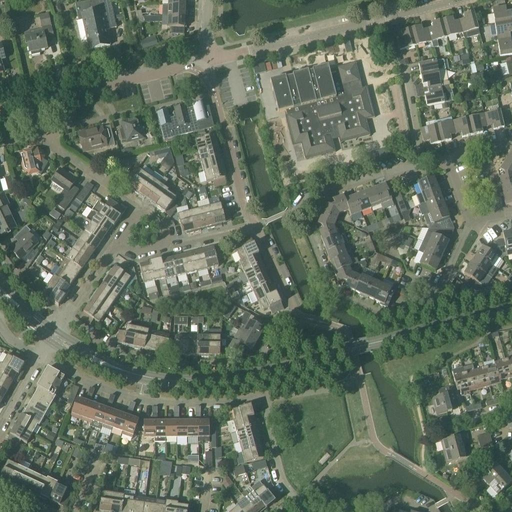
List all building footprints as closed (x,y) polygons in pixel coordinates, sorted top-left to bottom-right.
[(95,0),(75,4),(79,22),(77,22),(82,45),(87,43),(89,51),(110,46),(106,30),(116,28),(114,20),(123,18),(122,17),(123,17),(123,16),(122,16),(122,15),(114,17),(111,5),(111,0),(95,0)] [(185,6),(168,6),(168,17),(184,17),(185,6)] [(492,9),(495,25),(511,22),(511,20),(511,12),(506,13),(505,7),(492,9)] [(462,34),(464,40),(480,35),(473,13),(463,15),(464,20),(459,21),(462,34)] [(43,30),(25,34),(29,53),(31,53),(31,56),(40,54),(39,51),(47,49),(45,41),(54,39),(48,14),(39,16),(43,30)] [(184,17),(168,17),(167,28),(171,28),(171,34),(184,35),(184,17)] [(462,34),(459,21),(453,23),(452,18),(442,21),(446,38),(462,34)] [(446,38),(442,21),(432,24),(433,28),(428,30),(431,42),(446,38)] [(511,22),(495,25),(497,41),(510,39),(510,34),(511,33),(511,22)] [(431,42),(428,30),(422,31),(421,27),(411,30),(415,47),(431,42)] [(415,47),(411,30),(401,32),(402,37),(396,38),(400,51),(415,47)] [(155,38),(140,42),(143,50),(158,46),(155,38)] [(510,39),(497,41),(500,58),(511,55),(511,44),(511,45),(510,39)] [(438,72),(445,70),(443,60),(436,62),(418,65),(420,75),(438,72)] [(355,63),(336,68),(336,69),(329,71),(328,66),(312,70),(313,72),(308,73),(308,71),(292,75),(293,77),(286,78),(285,77),(270,81),(278,113),(285,111),(287,116),(285,117),(293,147),(301,145),(305,161),(335,153),(331,137),(338,135),(340,144),(370,136),(366,120),(375,118),(367,88),(362,89),(355,63)] [(264,64),(252,67),(255,75),(266,73),(264,64)] [(428,90),(441,88),(447,86),(446,81),(447,81),(445,70),(438,72),(420,75),(422,85),(427,85),(428,90)] [(428,90),(429,96),(425,97),(427,107),(452,102),(449,86),(447,86),(441,88),(428,90)] [(193,108),(195,114),(194,114),(195,116),(199,132),(214,128),(208,107),(203,108),(203,106),(203,105),(202,106),(202,103),(192,106),(193,108)] [(487,128),(493,126),(494,131),(504,128),(500,112),(500,111),(499,111),(497,106),(488,108),(490,113),(484,115),(487,128)] [(173,138),(199,132),(195,116),(194,114),(195,114),(193,108),(173,113),(174,118),(169,119),(167,111),(157,113),(164,141),(173,138)] [(487,128),(484,115),(468,119),(472,136),(482,133),(481,129),(487,128)] [(472,136),(468,119),(452,122),(455,135),(461,134),(462,138),(472,136)] [(119,131),(122,141),(131,139),(132,141),(142,139),(138,122),(134,120),(123,123),(125,129),(119,131)] [(437,126),(441,143),(451,141),(450,137),(455,135),(452,122),(446,124),(445,120),(436,122),(437,126)] [(441,143),(437,126),(421,130),(424,143),(430,141),(431,146),(441,143)] [(102,128),(78,134),(82,151),(106,145),(107,148),(115,146),(111,131),(103,133),(102,128)] [(195,141),(198,152),(218,146),(217,139),(215,140),(214,136),(195,141)] [(218,146),(198,152),(201,162),(219,157),(219,154),(220,154),(218,146)] [(37,149),(19,153),(22,165),(23,165),(33,171),(40,176),(48,163),(43,160),(44,157),(43,153),(37,149)] [(219,157),(201,162),(203,173),(224,167),(222,160),(220,161),(219,157)] [(500,179),(511,176),(511,165),(506,161),(500,170),(499,169),(497,172),(498,176),(499,176),(500,179)] [(224,167),(203,173),(206,183),(213,182),(214,188),(226,185),(224,175),(226,174),(224,167)] [(64,211),(67,207),(78,191),(72,186),(76,181),(60,169),(51,182),(64,191),(54,204),(64,211)] [(132,191),(138,195),(150,178),(151,177),(142,170),(137,177),(132,174),(125,184),(133,190),(132,191)] [(511,176),(500,179),(502,189),(511,186),(511,176)] [(4,179),(4,180),(7,191),(14,189),(11,177),(4,179)] [(417,184),(421,194),(439,187),(438,183),(436,184),(434,177),(417,184)] [(150,178),(138,195),(144,200),(145,198),(148,200),(159,184),(150,178)] [(77,200),(85,204),(95,187),(87,182),(77,200)] [(159,184),(148,200),(151,202),(150,204),(156,208),(167,192),(168,191),(159,184)] [(374,187),(381,205),(383,210),(394,206),(385,185),(379,187),(378,186),(374,187)] [(511,186),(502,189),(505,207),(511,205),(511,186)] [(365,193),(371,209),(381,205),(374,187),(370,189),(371,190),(365,193)] [(421,194),(416,196),(420,207),(425,204),(441,198),(439,192),(441,191),(439,187),(421,194)] [(176,198),(167,192),(156,208),(170,218),(177,207),(172,204),(176,198)] [(354,195),(361,213),(371,209),(365,193),(359,195),(358,193),(354,195)] [(361,213),(354,195),(350,196),(351,198),(345,200),(345,201),(349,211),(348,211),(350,216),(351,217),(361,213)] [(0,234),(1,236),(16,228),(7,208),(10,207),(4,196),(0,197),(0,234)] [(345,201),(345,200),(343,196),(333,200),(339,215),(346,212),(348,217),(350,216),(348,211),(349,211),(345,201)] [(429,214),(447,207),(446,203),(444,204),(441,198),(425,204),(429,214)] [(92,211),(114,227),(125,211),(109,200),(105,207),(98,202),(92,211)] [(322,215),(336,221),(339,215),(333,200),(331,201),(330,200),(327,202),(325,205),(326,205),(322,215)] [(209,207),(215,228),(222,226),(221,224),(231,222),(228,210),(222,211),(220,205),(209,207)] [(199,210),(204,229),(207,228),(207,230),(215,228),(209,207),(199,210)] [(432,230),(443,230),(448,230),(445,220),(449,218),(447,212),(449,211),(447,207),(429,214),(433,224),(430,226),(432,230)] [(49,216),(55,220),(59,215),(53,210),(49,216)] [(188,213),(190,219),(194,233),(201,231),(200,230),(204,229),(199,210),(188,213)] [(91,224),(107,235),(108,232),(110,233),(114,227),(92,211),(86,220),(91,224)] [(188,213),(178,215),(182,234),(186,233),(187,235),(194,233),(190,219),(188,213)] [(319,232),(333,227),(336,221),(322,215),(318,224),(317,224),(315,227),(317,230),(318,230),(319,232)] [(85,232),(100,244),(107,235),(91,224),(85,232)] [(11,250),(21,261),(38,244),(28,233),(30,231),(26,227),(16,237),(21,241),(11,250)] [(323,243),(331,239),(337,237),(333,227),(319,232),(323,243)] [(423,241),(428,230),(424,228),(419,239),(423,241)] [(432,230),(426,243),(429,244),(428,245),(446,253),(447,249),(446,248),(449,242),(439,238),(443,230),(432,230)] [(511,249),(511,230),(509,231),(509,233),(502,234),(504,241),(494,242),(494,243),(502,255),(507,254),(506,251),(511,249)] [(78,242),(94,253),(100,244),(85,232),(78,242)] [(325,253),(343,246),(348,245),(344,234),(337,237),(331,239),(323,243),(325,249),(323,249),(325,253)] [(239,263),(258,254),(251,239),(240,244),(242,249),(236,252),(241,262),(239,263)] [(72,250),(89,262),(94,256),(92,255),(94,253),(78,242),(72,250)] [(494,243),(488,251),(482,247),(478,253),(477,252),(474,256),(476,257),(476,256),(496,269),(503,258),(502,255),(494,243)] [(446,253),(428,245),(424,255),(440,262),(442,256),(444,257),(446,253)] [(343,246),(325,253),(326,257),(328,257),(330,263),(347,256),(343,246)] [(203,249),(208,270),(218,267),(217,261),(223,259),(220,247),(210,250),(209,248),(203,249)] [(192,254),(197,273),(208,270),(203,249),(195,251),(196,253),(192,254)] [(89,262),(72,250),(66,259),(82,270),(84,267),(85,268),(89,262)] [(182,257),(187,275),(197,273),(192,254),(182,257)] [(244,273),(261,265),(260,262),(261,261),(258,254),(239,263),(244,273)] [(347,256),(330,263),(333,269),(331,269),(333,274),(334,273),(349,267),(351,267),(351,266),(358,264),(356,259),(354,260),(352,254),(347,256)] [(440,262),(424,255),(419,265),(435,272),(438,266),(440,267),(441,263),(440,262)] [(496,269),(476,256),(476,257),(472,262),(471,261),(469,264),(485,275),(484,276),(491,280),(497,271),(495,270),(496,269)] [(44,259),(40,257),(35,263),(39,266),(44,259)] [(171,259),(176,278),(187,275),(182,257),(171,259)] [(382,257),(380,262),(390,266),(392,261),(382,257)] [(165,279),(165,281),(176,278),(171,259),(168,260),(168,258),(160,260),(165,279)] [(82,270),(66,259),(60,268),(76,279),(82,270)] [(155,282),(165,279),(160,260),(150,263),(155,282)] [(150,263),(139,266),(144,284),(155,282),(150,263)] [(485,275),(469,264),(466,268),(468,269),(464,275),(470,279),(466,286),(475,292),(480,291),(483,287),(478,284),(484,276),(485,275)] [(248,283),(266,275),(261,265),(244,273),(248,283)] [(37,271),(32,267),(28,273),(34,277),(37,271)] [(345,288),(351,274),(349,267),(334,273),(338,282),(337,283),(338,286),(342,288),(342,286),(345,288)] [(53,277),(69,288),(76,279),(60,268),(53,277)] [(124,288),(130,279),(115,268),(112,271),(111,270),(107,276),(124,288)] [(354,292),(358,284),(361,278),(360,278),(351,274),(345,288),(354,292)] [(253,293),(270,285),(266,275),(248,283),(253,293)] [(124,288),(107,276),(102,282),(104,283),(102,286),(118,297),(124,288)] [(363,298),(371,281),(361,276),(360,278),(361,278),(358,284),(354,292),(360,295),(360,296),(363,298)] [(49,287),(65,298),(69,292),(67,291),(69,288),(53,277),(47,286),(48,287),(49,287)] [(383,280),(381,285),(374,301),(380,304),(379,305),(387,309),(395,291),(391,290),(393,285),(383,280)] [(374,301),(381,285),(371,281),(363,298),(367,300),(368,298),(374,301)] [(257,303),(276,294),(273,287),(271,288),(270,285),(253,293),(257,303)] [(94,294),(112,306),(118,297),(102,286),(100,289),(99,288),(94,294)] [(48,287),(42,296),(58,307),(65,298),(49,287),(48,287)] [(112,306),(94,294),(90,300),(92,301),(90,304),(105,315),(112,306)] [(283,310),(276,294),(257,303),(259,302),(263,312),(269,309),(272,315),(283,310)] [(105,315),(90,304),(80,318),(90,325),(94,320),(99,324),(105,315)] [(231,305),(227,310),(232,313),(236,308),(231,305)] [(239,330),(259,341),(265,331),(259,327),(262,322),(245,313),(239,324),(242,325),(239,330)] [(126,347),(133,349),(138,329),(127,326),(125,333),(119,331),(116,343),(126,346),(126,347)] [(138,329),(133,349),(140,351),(140,349),(144,350),(148,331),(138,329)] [(239,330),(230,346),(245,354),(247,349),(253,352),(259,341),(239,330)] [(148,331),(144,350),(155,352),(159,333),(148,331)] [(209,337),(208,358),(216,358),(216,356),(220,356),(220,337),(221,337),(221,331),(209,331),(209,337)] [(159,333),(155,352),(165,355),(170,336),(159,333)] [(187,356),(187,337),(176,336),(176,356),(187,356)] [(198,337),(187,337),(187,356),(198,356),(198,337)] [(198,337),(198,356),(201,356),(201,358),(208,358),(209,337),(198,337)] [(2,366),(19,375),(27,360),(16,354),(13,359),(7,356),(2,365),(2,366)] [(510,379),(505,361),(494,364),(495,366),(499,382),(500,382),(510,379)] [(19,375),(2,366),(2,365),(1,364),(0,365),(0,377),(12,384),(13,381),(15,381),(19,375)] [(474,372),(473,365),(462,368),(464,374),(469,393),(479,390),(474,372)] [(495,366),(484,369),(490,387),(500,384),(500,382),(499,382),(495,366)] [(44,375),(61,384),(64,378),(48,368),(44,375)] [(469,393),(464,374),(462,368),(452,371),(457,392),(460,391),(461,397),(469,395),(469,393)] [(484,369),(474,372),(479,390),(490,387),(484,369)] [(61,384),(44,375),(41,381),(57,390),(61,384)] [(0,389),(6,393),(12,384),(0,377),(0,389)] [(57,390),(41,381),(37,388),(38,389),(38,388),(54,397),(57,390)] [(453,387),(438,391),(439,397),(433,399),(437,416),(452,412),(451,409),(458,407),(453,387)] [(54,397),(38,388),(38,389),(33,398),(50,407),(55,397),(54,397)] [(28,407),(44,417),(50,407),(33,398),(28,407)] [(81,421),(87,402),(77,399),(70,417),(81,421)] [(87,402),(81,421),(91,424),(98,406),(87,402)] [(98,406),(91,424),(92,424),(91,427),(100,431),(102,425),(108,410),(98,406)] [(232,411),(235,421),(235,422),(253,417),(251,406),(232,411)] [(44,417),(28,407),(26,410),(24,409),(21,416),(38,425),(37,426),(39,427),(44,417)] [(111,431),(118,413),(108,410),(102,425),(103,425),(102,428),(111,431)] [(113,429),(123,432),(128,417),(118,413),(111,431),(112,431),(113,429)] [(32,435),(37,426),(38,425),(21,416),(16,425),(32,435)] [(128,417),(123,432),(122,435),(132,439),(139,421),(128,417)] [(253,417),(235,422),(235,421),(233,422),(236,433),(255,428),(254,424),(255,424),(253,417)] [(155,422),(143,422),(144,439),(155,438),(155,422)] [(155,422),(155,438),(166,438),(165,422),(155,422)] [(165,422),(166,438),(176,438),(176,422),(165,422)] [(176,422),(176,438),(187,438),(187,422),(176,422)] [(187,422),(187,438),(198,438),(198,422),(187,422)] [(198,422),(198,438),(209,438),(209,422),(198,422)] [(32,435),(16,425),(7,440),(18,447),(21,441),(27,444),(32,435)] [(255,428),(236,433),(239,443),(259,438),(257,430),(255,431),(255,428)] [(491,440),(489,434),(484,436),(477,437),(479,444),(491,440)] [(440,442),(443,453),(462,448),(461,442),(468,440),(467,435),(440,442)] [(259,438),(239,443),(242,454),(260,449),(259,445),(261,445),(259,438)] [(491,440),(479,444),(480,450),(492,446),(491,440)] [(462,448),(443,453),(446,464),(473,457),(471,452),(464,454),(462,448)] [(71,457),(80,461),(84,453),(75,449),(71,457)] [(260,449),(242,454),(245,464),(263,459),(260,449)] [(322,466),(324,464),(327,460),(330,458),(327,454),(318,463),(322,466)] [(140,466),(140,460),(118,458),(118,464),(140,466)] [(0,479),(10,484),(18,466),(8,462),(5,468),(0,465),(0,479)] [(480,477),(489,486),(503,473),(495,464),(480,477)] [(28,471),(18,466),(10,484),(19,488),(28,471)] [(178,467),(177,477),(188,478),(189,468),(178,467)] [(245,475),(243,467),(232,470),(235,478),(245,475)] [(28,471),(19,488),(29,493),(37,476),(28,471)] [(511,482),(503,473),(489,486),(497,496),(511,482)] [(37,476),(29,493),(39,498),(48,479),(47,478),(47,480),(37,476)] [(48,479),(39,498),(45,501),(46,499),(49,501),(58,483),(48,479)] [(58,483),(49,501),(65,508),(70,497),(65,494),(68,488),(58,483)] [(263,487),(255,494),(254,494),(266,509),(280,498),(272,488),(267,492),(263,487)] [(123,496),(121,511),(132,511),(134,497),(135,492),(124,491),(124,496),(123,496)] [(245,499),(254,511),(262,511),(266,509),(254,494),(255,494),(253,492),(249,496),(245,492),(241,495),(245,499)] [(110,511),(113,494),(102,493),(99,511),(101,511),(110,511)] [(113,494),(110,511),(121,511),(123,496),(113,494)] [(134,497),(132,511),(143,511),(145,499),(134,497)] [(145,499),(143,511),(154,511),(156,500),(145,499)] [(237,508),(240,511),(254,511),(245,499),(236,506),(237,508)] [(156,500),(154,511),(165,511),(166,502),(156,500)] [(166,502),(165,511),(176,511),(177,505),(178,505),(178,503),(166,502)]
